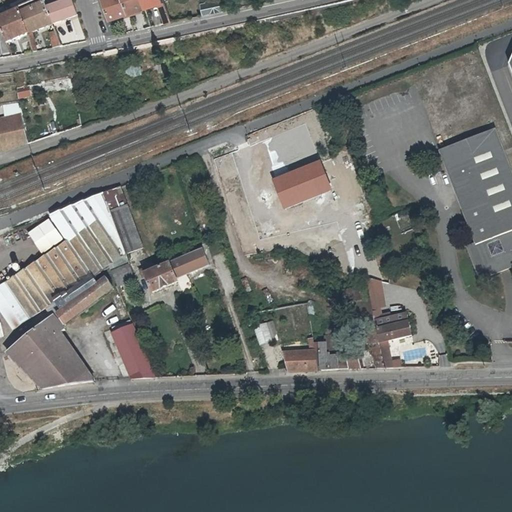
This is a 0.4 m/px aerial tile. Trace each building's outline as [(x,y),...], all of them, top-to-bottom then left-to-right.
[(29,33),(33,31),(52,23),(46,6),(44,0),(31,0),(18,5),(19,7),(29,33)] [(51,4),(46,6),(52,23),(79,14),(73,0),(64,0),(63,1),(62,0),(57,0),(53,1),(51,4)] [(131,14),(126,0),(105,0),(112,19),(131,14)] [(126,0),(131,14),(148,9),(144,0),(126,0)] [(144,0),(148,9),(161,5),(166,4),(164,0),(144,0)] [(227,11),(224,0),(221,0),(202,4),(204,16),(227,11)] [(173,22),(166,4),(161,5),(167,23),(173,22)] [(18,5),(1,13),(2,16),(19,7),(18,5)] [(2,16),(1,13),(0,13),(0,22),(1,26),(3,30),(8,42),(29,33),(19,7),(2,16)] [(55,30),(50,32),(55,47),(61,46),(55,30)] [(39,50),(33,31),(29,33),(35,51),(39,50)] [(18,100),(31,98),(29,88),(16,91),(18,100)] [(0,153),(28,146),(20,115),(0,119),(0,153)] [(473,245),(465,249),(476,281),(511,268),(511,179),(495,133),(439,154),(473,245)] [(105,193),(112,211),(129,205),(121,186),(105,193)] [(130,260),(128,254),(112,211),(105,193),(52,215),(70,241),(0,288),(0,313),(14,332),(65,296),(69,302),(115,271),(111,265),(114,264),(117,269),(130,260)] [(144,248),(129,205),(112,211),(128,254),(144,248)] [(201,251),(171,264),(178,280),(208,266),(201,251)] [(168,265),(141,276),(149,296),(176,285),(168,265)] [(117,286),(134,279),(129,266),(112,274),(117,286)] [(110,277),(54,317),(64,328),(118,288),(110,277)] [(382,283),(367,280),(374,318),(383,317),(381,309),(386,308),(382,283)] [(381,341),(389,345),(411,339),(407,314),(377,320),(379,328),(381,341)] [(94,383),(60,335),(64,332),(52,317),(4,356),(38,391),(94,383)] [(273,323),(254,330),(260,346),(280,340),(273,323)] [(132,325),(111,334),(132,381),(156,380),(155,377),(132,325)] [(378,369),(387,368),(381,341),(379,328),(369,330),(372,344),(374,343),(378,369)] [(393,362),(389,345),(381,341),(387,368),(402,368),(400,361),(393,362)] [(315,351),(310,351),(283,353),(289,374),(318,373),(315,351)]
